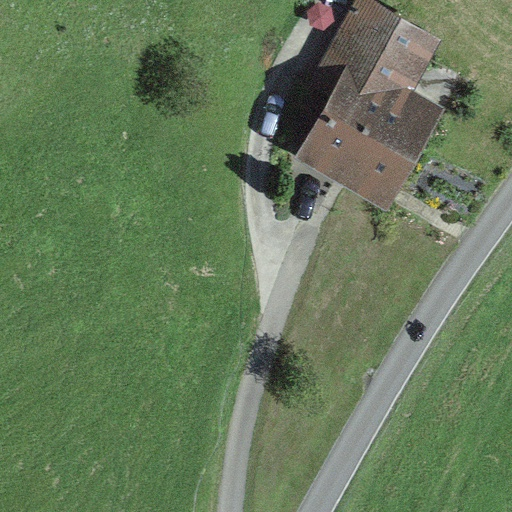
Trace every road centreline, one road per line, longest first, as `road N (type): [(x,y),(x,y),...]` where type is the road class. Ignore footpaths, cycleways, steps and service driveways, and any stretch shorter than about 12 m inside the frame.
road 1 (unclassified): [(511,184),(309,511)]
road 2 (track): [(283,288),(263,179),(268,105),(314,0)]
road 3 (track): [(231,511),(260,360),(303,227)]
